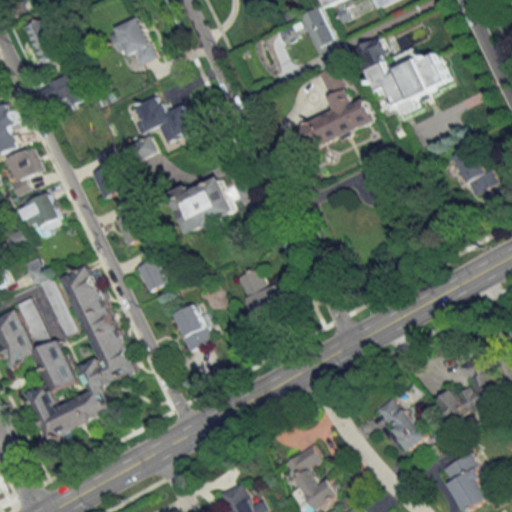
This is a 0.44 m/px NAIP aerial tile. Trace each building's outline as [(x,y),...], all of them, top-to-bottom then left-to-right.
[(304,16),(320,54),(344,43),(329,8),(337,5),(344,22),(374,9),(369,0),(325,0),(328,6),(304,16)] [(374,0),(379,9),(399,0),(374,0)] [(66,54),(55,30),(61,27),(55,14),(29,26),(45,63),(66,54)] [(142,66),(162,56),(143,17),(112,31),(122,52),(133,47),(142,66)] [(359,48),(381,92),(391,87),(406,115),(422,106),(418,99),(455,81),(440,50),(423,59),(418,48),(396,59),(384,35),(359,48)] [(381,123),(372,98),(356,104),(341,64),(323,72),(338,111),(311,121),(321,145),(381,123)] [(77,74),(47,85),(56,109),(86,97),(77,74)] [(140,105),(146,121),(141,123),(145,134),(163,127),(168,141),(200,129),(190,104),(171,111),(165,95),(140,105)] [(0,123),(5,134),(25,124),(15,102),(0,109),(0,123)] [(164,152),(156,135),(130,146),(138,163),(164,152)] [(499,185),(481,145),(458,155),(476,195),(499,185)] [(23,181),(15,184),(20,195),(34,189),(29,179),(48,170),(38,147),(13,158),(23,181)] [(98,174),(110,198),(128,189),(116,165),(98,174)] [(181,194),(198,234),(243,215),(226,175),(181,194)] [(45,222),(49,231),(69,221),(54,193),(27,206),(37,226),(45,222)] [(123,218),(131,244),(149,238),(141,213),(123,218)] [(31,241),(24,229),(13,235),(20,247),(31,241)] [(156,292),(174,283),(156,245),(144,251),(150,263),(143,266),(156,292)] [(30,262),(35,282),(50,279),(45,258),(30,262)] [(51,440),(117,415),(116,405),(111,393),(110,383),(139,372),(97,263),(68,274),(101,359),(84,366),(94,391),(94,393),(63,405),(58,392),(82,382),(65,339),(42,348),(39,349),(38,338),(50,337),(36,301),(0,315),(0,326),(14,364),(39,354),(51,384),(32,392),(51,440)] [(280,284),(270,287),(262,268),(242,276),(257,314),(288,302),(280,284)] [(44,284),(67,334),(78,329),(54,279),(44,284)] [(218,340),(201,303),(177,314),(194,351),(218,340)] [(457,391),(445,395),(452,417),(503,401),(488,356),(469,363),(477,387),(458,393),(457,391)] [(430,439),(400,395),(380,408),(411,452),(430,439)] [(290,461),(319,511),(344,496),(334,478),(324,484),(315,468),(327,460),(318,444),(290,461)] [(467,511),(496,498),(473,453),(444,468),(466,511),(467,511)] [(225,492),(233,511),(260,511),(249,482),(225,492)]
